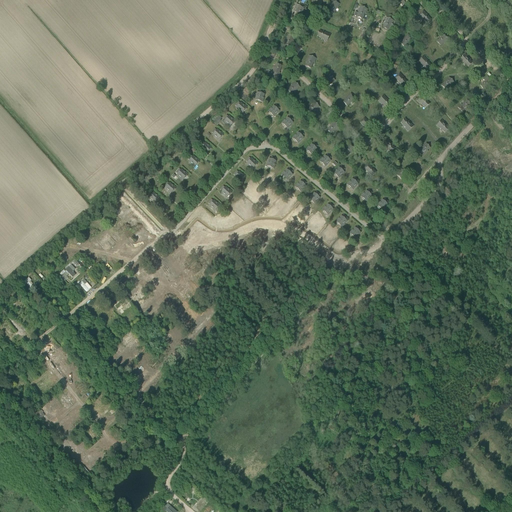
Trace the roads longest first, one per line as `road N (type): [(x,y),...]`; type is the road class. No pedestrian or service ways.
road 1 (unclassified): [(509,84),(441,159),(439,186),(385,240),(281,149),(248,149),(192,214),(33,346)]
road 2 (track): [(284,0),(253,69),(0,288)]
road 3 (unknown): [(182,443),(377,233)]
road 4 (unclassified): [(318,0),(292,66),(358,138),(371,138),(433,77)]
road 5 (unknown): [(63,319),(182,443),(167,486),(194,511)]
